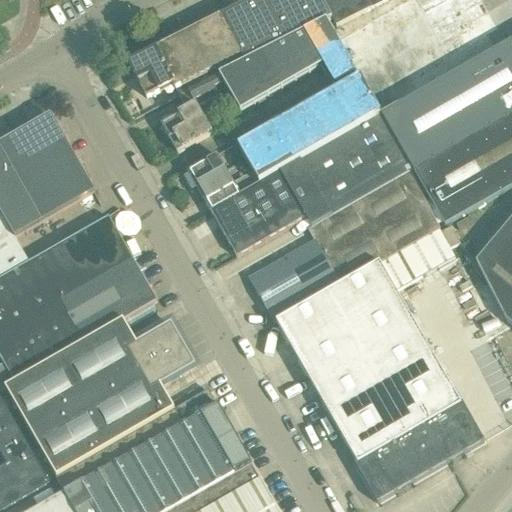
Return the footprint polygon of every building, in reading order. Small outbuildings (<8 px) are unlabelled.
[(245,66),(285,45),(262,0),(258,0),(221,19),(245,66)] [(262,0),(285,45),(328,23),(332,21),(321,0),(262,0)] [(321,0),(332,21),(336,29),(393,0),(321,0)] [(485,6),(458,22),(480,61),(499,50),(495,43),(502,39),(485,6)] [(245,66),(221,19),(154,52),(155,54),(173,88),(180,99),(209,84),(220,78),(245,66)] [(458,22),(438,34),(460,72),(480,61),(458,22)] [(328,23),(305,35),(323,67),(326,72),(348,60),(328,23)] [(438,34),(418,45),(439,84),(445,81),(459,73),(460,72),(438,34)] [(241,114),(323,67),(305,35),(285,45),(245,66),(220,78),(241,114)] [(414,172),(511,116),(511,42),(496,52),(383,117),(414,172)] [(418,45),(398,57),(419,96),(423,94),(439,84),(418,45)] [(173,88),(155,54),(130,67),(147,101),(173,88)] [(398,57),(378,68),(399,107),(406,103),(419,96),(398,57)] [(348,60),(326,72),(339,94),(341,93),(355,117),(373,107),(357,80),(358,79),(348,60)] [(373,107),(355,117),(361,129),(399,107),(378,68),(358,79),(357,80),(373,107)] [(194,104),(214,93),(209,84),(180,99),(188,113),(162,128),(178,157),(213,137),(194,104)] [(337,94),(239,150),(252,175),(259,187),(280,175),(362,129),(362,128),(351,109),(341,92),(338,94),(337,94)] [(511,189),(511,116),(414,172),(446,227),(511,189)] [(26,133),(0,147),(0,150),(43,225),(94,195),(95,195),(51,118),(32,129),(26,133)] [(311,231),(410,174),(381,118),(361,129),(280,175),(303,216),(301,217),(304,222),(306,221),(311,231)] [(0,215),(15,241),(43,225),(0,150),(0,215)] [(259,187),(252,175),(233,185),(218,158),(189,175),(211,214),(259,187)] [(277,325),(341,288),(376,268),(380,266),(381,266),(439,233),(440,232),(410,174),(311,231),(309,232),(315,243),(249,280),(274,326),(276,325),(277,325)] [(304,222),(301,217),(303,216),(280,175),(259,187),(211,214),(213,218),(237,260),(304,222)] [(511,217),(501,197),(466,217),(477,237),(511,218),(511,217)] [(0,283),(29,266),(15,241),(0,215),(0,283)] [(511,218),(477,237),(486,255),(511,241),(511,218)] [(29,266),(0,283),(0,320),(6,317),(14,331),(133,262),(109,220),(108,220),(29,266)] [(452,229),(441,234),(448,247),(450,251),(460,246),(461,246),(460,244),(452,229)] [(439,233),(381,266),(397,294),(455,261),(453,258),(439,233)] [(511,241),(486,255),(497,276),(511,268),(511,241)] [(6,317),(0,320),(0,361),(3,367),(27,354),(38,373),(124,324),(158,304),(133,262),(14,331),(6,317)] [(280,323),(277,325),(288,345),(307,379),(308,380),(356,464),(357,466),(355,467),(377,506),(398,494),(412,485),(450,464),(464,456),(481,446),(484,444),(483,442),(462,405),(460,407),(443,377),(422,340),(396,295),(380,266),(376,268),(341,288),(280,323)] [(511,268),(497,276),(508,297),(511,295),(511,268)] [(38,373),(5,392),(56,483),(57,482),(175,412),(162,390),(197,370),(172,327),(137,347),(124,324),(38,373)] [(3,367),(0,369),(0,394),(5,392),(38,373),(27,354),(3,367)] [(175,412),(57,482),(64,495),(73,511),(277,511),(275,507),(265,491),(260,482),(260,483),(250,465),(208,393),(175,412)] [(0,511),(5,511),(50,486),(23,439),(0,399),(0,511)] [(73,511),(64,495),(34,511),(73,511)]
